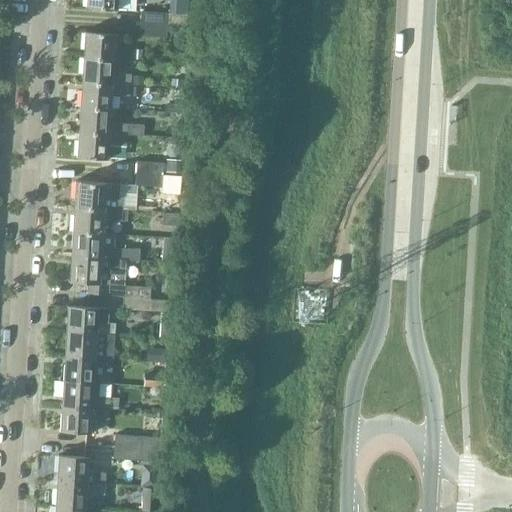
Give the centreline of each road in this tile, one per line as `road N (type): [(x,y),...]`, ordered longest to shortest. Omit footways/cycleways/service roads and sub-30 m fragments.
road 1 (residential): [(5,511),(43,0)]
road 2 (secondary): [(431,456),(428,384),(412,319),(431,0)]
road 3 (secondary): [(400,0),(381,315),(352,397),(350,446)]
